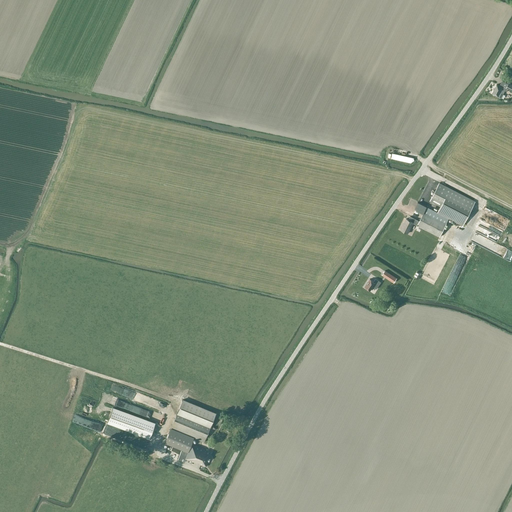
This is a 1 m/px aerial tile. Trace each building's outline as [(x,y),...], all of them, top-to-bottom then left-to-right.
[(511,90),(511,85),(508,83),(506,88),(505,89),(503,88),(497,85),(492,94),(498,97),(501,98),(505,91),(506,91),(507,90),(508,89),(511,90)] [(414,160),(415,158),(393,153),(392,158),(411,162),(412,159),(414,160)] [(463,226),(475,201),(439,183),(430,201),(441,206),(438,212),(427,207),(423,213),(419,221),(417,225),(440,237),(446,223),(448,220),(449,218),(463,226)] [(417,225),(419,221),(410,216),(408,220),(406,218),(404,223),(403,222),(401,227),(402,228),(401,230),(408,233),(413,223),(417,225)] [(385,270),(382,275),(390,280),(394,276),(385,270)] [(377,289),(381,282),(376,279),(374,282),(370,279),(365,286),(365,287),(366,288),(367,289),(368,289),(371,290),(373,286),(377,289)] [(181,450),(181,451),(178,459),(184,462),(186,459),(206,466),(212,451),(191,444),(193,438),(204,442),(216,412),(183,399),(178,409),(170,428),(164,443),(181,450)] [(112,408),(107,422),(150,437),(155,423),(112,408)]
